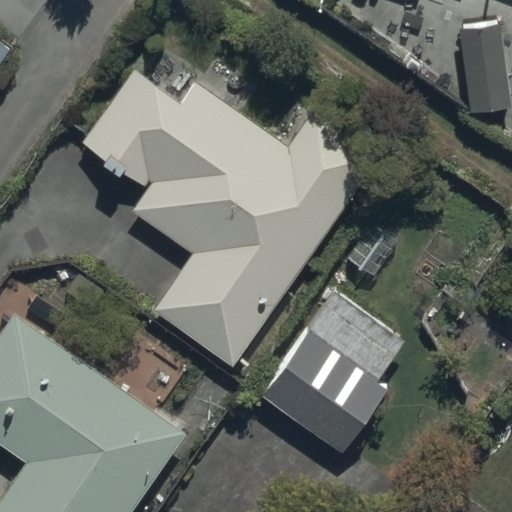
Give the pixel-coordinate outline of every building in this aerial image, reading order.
[(497,9),(455,15),(468,98),(510,91),(497,9)] [(128,161),(148,176),(131,199),(186,238),(203,214),(208,219),(152,298),(232,354),(355,182),(288,135),(275,126),(194,68),(180,88),(134,56),(82,128),(128,161)] [(288,135),(355,182),(382,145),(315,97),(288,135)] [(0,489),(0,511),(122,511),(185,424),(94,359),(19,306),(0,332),(0,435),(26,453),(0,489)] [(311,320),(265,384),(346,442),(392,377),(311,320)] [(480,511),(447,488),(430,511),(480,511)]
